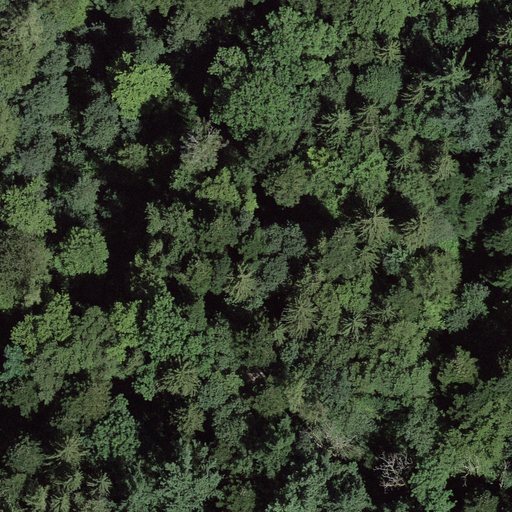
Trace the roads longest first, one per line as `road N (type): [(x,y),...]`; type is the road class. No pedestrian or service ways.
road 1 (track): [(72,388),(266,372),(511,369)]
road 2 (track): [(0,245),(40,344),(72,388)]
road 3 (track): [(72,388),(120,511)]
